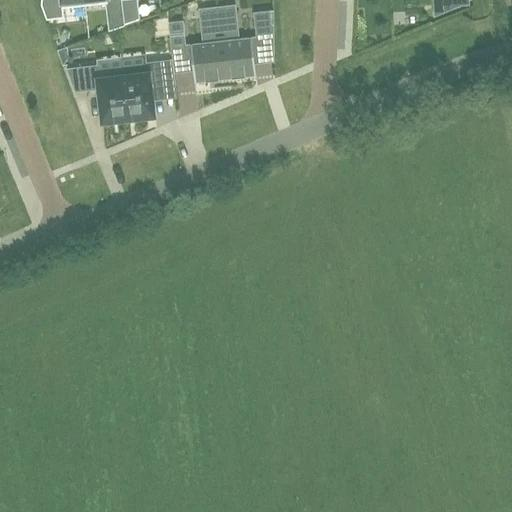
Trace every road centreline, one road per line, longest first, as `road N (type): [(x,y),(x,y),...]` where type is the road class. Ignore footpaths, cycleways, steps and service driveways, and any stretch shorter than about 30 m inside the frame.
road 1 (unclassified): [(59,229),(323,125)]
road 2 (unclassified): [(323,125),(511,48)]
road 3 (residential): [(0,61),(59,229)]
road 4 (residential): [(323,125),(330,0)]
